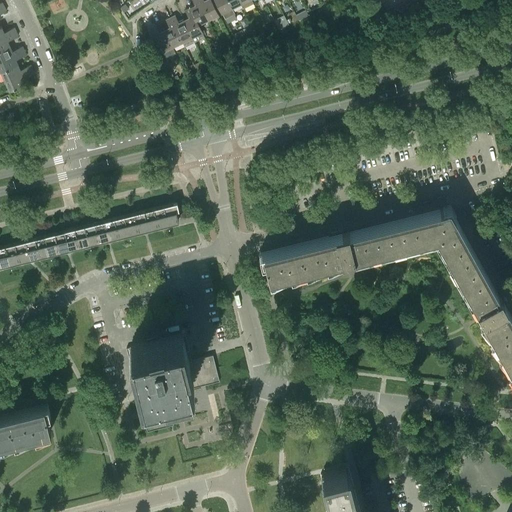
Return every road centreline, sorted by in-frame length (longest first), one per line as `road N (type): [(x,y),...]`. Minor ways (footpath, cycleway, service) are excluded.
road 1 (residential): [(511,284),(460,190),(230,244)]
road 2 (tertiary): [(511,46),(202,125)]
road 3 (tertiary): [(213,139),(511,65)]
road 4 (residential): [(0,333),(97,279),(230,244)]
road 5 (residential): [(264,384),(230,244)]
road 6 (residential): [(101,511),(235,478)]
road 7 (residential): [(264,384),(391,404)]
road 8 (tertiary): [(202,125),(77,154)]
road 9 (tertiary): [(81,171),(199,142)]
road 10 (residential): [(391,404),(511,416)]
